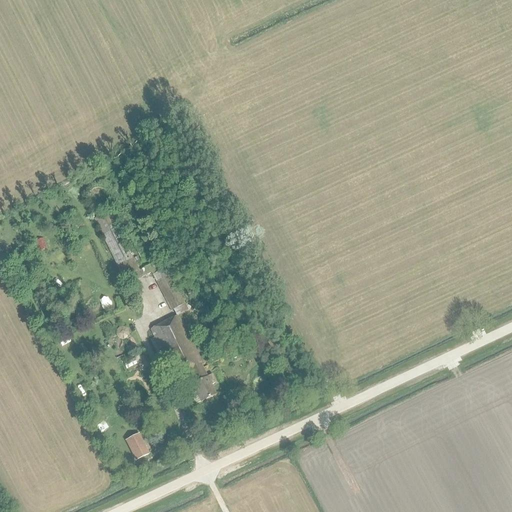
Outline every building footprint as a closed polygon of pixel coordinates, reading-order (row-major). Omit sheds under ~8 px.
[(131,256),(115,222),(110,212),(94,220),(123,279),(127,277),(130,284),(165,267),(162,260),(139,271),(135,264),(142,261),(138,253),(131,256)] [(47,248),(42,238),(34,242),(39,252),(47,248)] [(154,276),(171,313),(185,306),(169,270),(154,276)] [(139,298),(135,291),(128,295),(132,302),(139,298)] [(217,396),(211,385),(215,383),(211,374),(209,375),(186,328),(191,326),(185,314),(144,334),(156,358),(163,354),(164,356),(160,358),(163,365),(168,363),(176,379),(191,372),(197,384),(193,386),(196,393),(191,395),(197,405),(201,403),(201,404),(217,396)] [(127,332),(126,331),(125,330),(123,329),(122,329),(120,329),(118,329),(117,330),(116,331),(115,333),(115,334),(115,336),(116,338),(116,339),(118,340),(119,341),(121,341),(122,341),(124,340),(125,340),(126,338),(127,337),(127,335),(127,334),(127,332)] [(149,454),(139,434),(124,441),(135,462),(149,454)]
